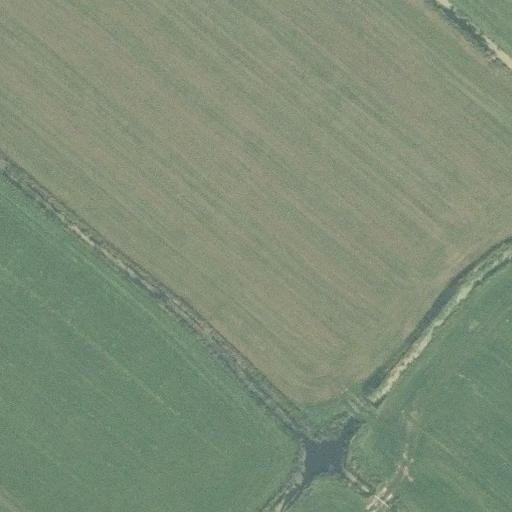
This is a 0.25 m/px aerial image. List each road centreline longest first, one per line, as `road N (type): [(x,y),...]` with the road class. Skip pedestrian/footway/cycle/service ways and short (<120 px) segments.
road 1 (track): [(511,213),(457,252),(384,329),(343,346),(326,364),(382,429)]
road 2 (track): [(375,0),(511,111)]
